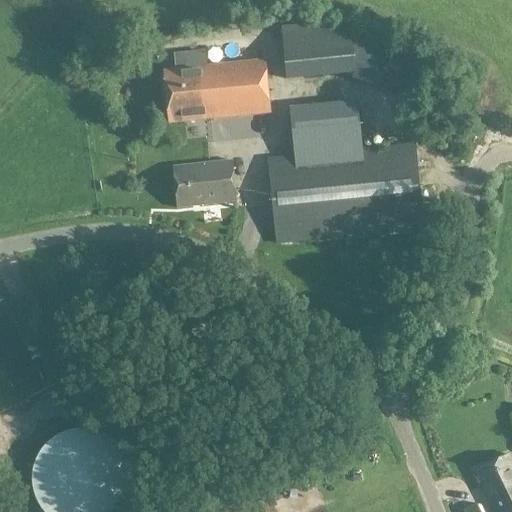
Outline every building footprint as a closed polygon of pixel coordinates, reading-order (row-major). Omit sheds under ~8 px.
[(354,73),(355,79),(412,99),(426,61),(351,34),(350,21),(282,27),(288,80),(354,73)] [(169,124),(271,114),(266,61),(164,71),(169,124)] [(291,115),(296,157),(269,160),(278,244),(424,230),(415,146),(363,151),(358,109),(291,115)] [(237,203),(233,162),(174,168),(179,209),(237,203)] [(73,309),(108,275),(90,257),(56,291),(73,309)] [(31,354),(4,367),(18,397),(45,384),(31,354)] [(307,412),(311,407),(306,402),(301,406),(307,412)] [(114,511),(102,425),(28,435),(38,511),(114,511)] [(346,485),(359,479),(347,452),(312,467),(330,508),(352,498),(346,485)] [(508,510),(511,507),(511,459),(510,455),(476,472),(490,499),(487,501),(492,511),(501,511),(507,509),(508,510)]
